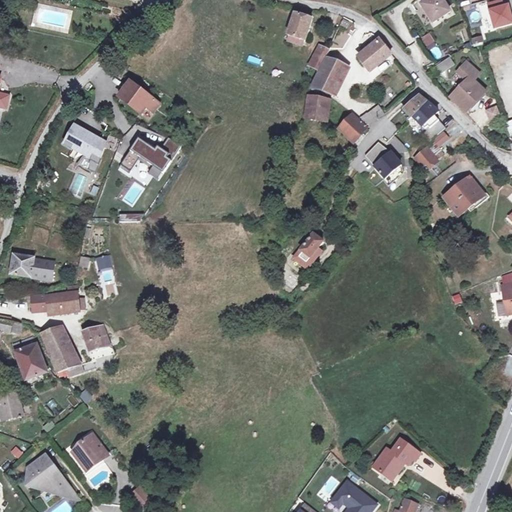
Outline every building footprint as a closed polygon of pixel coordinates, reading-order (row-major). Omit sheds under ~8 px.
[(454,10),(446,0),(428,0),(430,2),(425,7),(436,23),(454,10)] [(496,0),(484,3),(491,31),(511,25),(511,23),(505,0),(496,0)] [(308,41),(315,19),(297,14),(296,19),(293,17),(291,22),(295,23),(290,36),(292,36),(305,40),(308,41)] [(429,33),(420,37),(426,49),(435,44),(429,33)] [(303,47),(305,40),(292,36),(290,43),(303,47)] [(382,65),(394,55),(382,41),(370,50),(382,65)] [(310,67),(321,71),(327,60),(331,49),(320,44),(310,67)] [(433,60),(441,58),(439,46),(430,48),(433,60)] [(375,71),(382,65),(370,50),(359,59),(371,74),(375,71)] [(448,57),(433,66),(439,75),(454,66),(448,57)] [(348,70),(327,60),(321,71),(313,88),(334,94),(348,70)] [(469,113),(488,91),(477,81),(482,75),(470,63),(461,73),(466,78),(458,87),(462,90),(453,99),(466,111),(469,113)] [(386,70),(382,65),(375,71),(379,76),(386,70)] [(162,106),(128,80),(116,96),(150,121),(162,106)] [(333,101),(311,96),(306,118),(328,123),(333,101)] [(416,116),(429,104),(421,98),(408,108),(416,116)] [(442,113),(429,104),(416,116),(426,126),(442,113)] [(484,110),(488,121),(500,116),(495,105),(484,110)] [(376,122),(382,118),(378,110),(371,114),(376,122)] [(356,142),(368,126),(353,114),(341,129),(356,142)] [(108,143),(73,125),(61,146),(97,164),(108,143)] [(400,154),(406,150),(395,135),(389,140),(400,154)] [(154,150),(138,139),(122,164),(131,169),(140,154),(163,168),(178,145),(168,139),(162,149),(157,145),(154,150)] [(369,154),(368,155),(388,180),(405,164),(395,152),(393,153),(384,141),(369,154)] [(437,141),(430,147),(441,159),(448,152),(437,141)] [(441,159),(430,147),(418,159),(430,171),(442,160),(441,159)] [(83,196),(86,174),(74,173),(72,195),(83,196)] [(474,212),(494,196),(489,189),(485,192),(474,177),(448,197),(462,215),(471,208),(474,212)] [(317,246),(322,239),(316,234),(303,251),(309,256),(317,246)] [(317,246),(309,256),(313,259),(321,249),(317,246)] [(53,281),(55,262),(36,259),(36,258),(16,256),(13,276),(53,281)] [(101,297),(115,293),(113,285),(99,288),(101,297)] [(69,293),(36,297),(34,297),(36,312),(43,311),(44,314),(52,313),(53,317),(80,314),(77,288),(74,288),(69,289),(69,293)] [(452,296),(454,304),(463,303),(461,294),(452,296)] [(23,325),(0,319),(0,330),(11,332),(22,333),(23,325)] [(60,374),(70,371),(82,367),(63,328),(43,335),(60,374)] [(103,329),(83,336),(90,356),(110,350),(103,329)] [(49,372),(38,345),(34,337),(15,345),(28,379),(29,380),(49,372)] [(75,376),(85,373),(82,367),(70,371),(75,376)] [(51,377),(49,372),(29,380),(31,385),(51,377)] [(23,415),(18,391),(0,394),(0,408),(2,419),(23,415)] [(66,400),(74,406),(78,401),(70,394),(66,400)] [(113,457),(97,435),(83,445),(85,448),(77,454),(82,461),(89,462),(87,468),(91,473),(100,467),(98,464),(102,461),(104,464),(113,457)] [(389,449),(374,467),(389,478),(394,471),(399,474),(405,466),(403,464),(405,462),(407,463),(410,466),(414,460),(416,462),(421,455),(402,441),(392,452),(389,449)] [(57,467),(49,456),(29,470),(34,476),(30,479),(34,489),(40,484),(46,492),(52,488),(58,496),(62,493),(66,498),(70,494),(75,500),(79,497),(59,471),(58,472),(55,468),(57,467)] [(308,501),(312,503),(333,471),(328,468),(308,501)] [(333,471),(312,503),(323,511),(341,511),(357,487),(333,470),(333,471)] [(394,471),(389,478),(393,481),(399,474),(394,471)] [(141,484),(130,493),(142,508),(153,499),(141,484)] [(397,510),(396,511),(417,511),(420,505),(407,500),(402,511),(397,510)]
